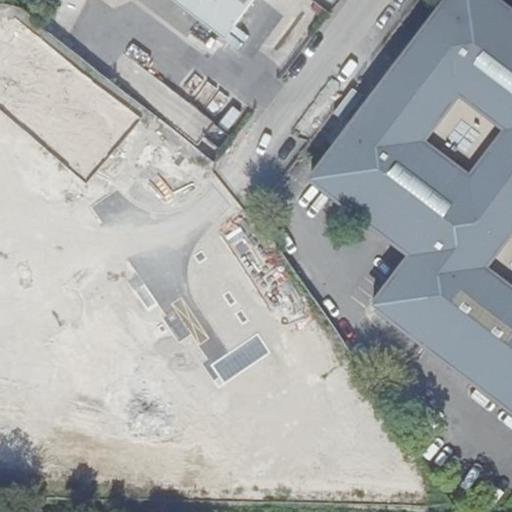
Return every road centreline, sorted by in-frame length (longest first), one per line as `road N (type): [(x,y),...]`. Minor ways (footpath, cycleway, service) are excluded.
road 1 (unknown): [(286,113),(131,12),(101,26),(124,66),(240,174),(150,251),(214,352)]
road 2 (unknown): [(259,150),(290,212),(361,312),(474,416),(511,431)]
road 3 (residential): [(372,0),(240,174)]
